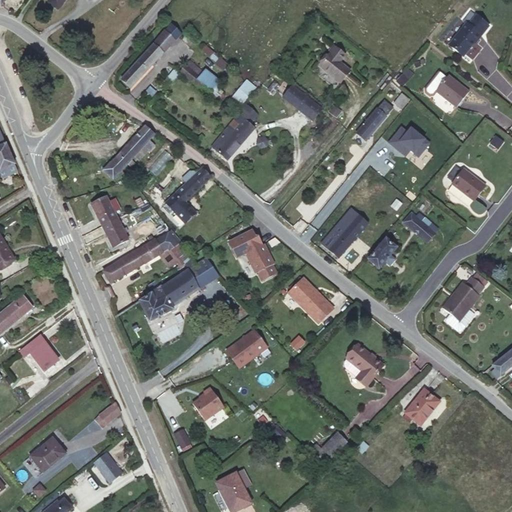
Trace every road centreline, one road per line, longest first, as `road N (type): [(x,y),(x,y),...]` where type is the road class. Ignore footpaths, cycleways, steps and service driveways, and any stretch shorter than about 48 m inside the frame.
road 1 (secondary): [(31,146),(60,236),(176,511)]
road 2 (unclassified): [(92,84),(205,162),(395,327)]
road 3 (residential): [(511,198),(481,238),(448,255),(395,327)]
road 4 (unclassified): [(395,327),(511,419)]
road 5 (unknown): [(291,239),(367,144)]
